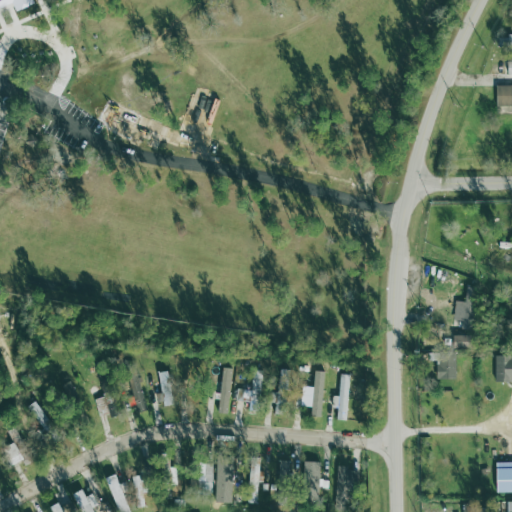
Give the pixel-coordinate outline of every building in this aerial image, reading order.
[(511,85),(493,86),(493,107),(511,106),(511,85)] [(459,320),(459,329),(469,329),(470,302),(452,302),(451,320),(459,320)] [(449,346),(464,347),(464,336),(450,336),(449,346)] [(433,379),(453,379),(452,351),(433,352),(433,379)] [(511,381),(511,355),(493,355),(492,381),(511,381)] [(120,365),(134,412),(144,409),(130,362),(120,365)] [(216,413),(225,414),(227,368),(218,368),(216,413)] [(248,391),(235,389),(234,398),(259,401),(263,371),(251,369),(248,391)] [(321,371),(310,371),(309,417),(319,417),(321,371)] [(335,396),(329,396),(327,407),(334,408),(333,420),(344,421),(348,375),(337,374),(335,396)] [(186,407),(197,407),(196,391),(185,392),(186,407)] [(167,392),(153,394),(153,402),(168,400),(167,392)] [(109,412),(106,395),(92,399),(95,415),(109,412)] [(40,430),(48,424),(31,401),(23,406),(40,430)] [(0,454),(5,464),(25,454),(11,427),(4,431),(10,443),(0,447),(0,454)] [(216,503),(232,503),(233,457),(217,457),(216,503)] [(258,458),(247,457),(245,504),(257,504),(258,458)] [(288,461),(276,460),(276,474),(288,475),(288,461)] [(511,461),(492,462),(492,493),(511,492),(511,461)] [(316,500),(316,462),(300,462),(300,500),(316,500)] [(163,497),(180,498),(180,485),(193,486),(194,482),(203,483),(204,464),(193,463),(192,481),(186,480),(186,477),(164,475),(163,497)] [(355,470),(345,470),(345,466),(334,466),(333,493),(354,494),(355,470)] [(119,511),(125,510),(114,474),(103,477),(112,511),(119,511)] [(128,476),(132,509),(142,507),(138,475),(128,476)] [(85,511),(95,507),(88,493),(82,496),(78,489),(68,493),(77,511),(85,511)] [(503,511),(511,511),(511,501),(503,501),(503,511)] [(52,511),(57,510),(55,503),(46,506),(47,511),(52,511)]
